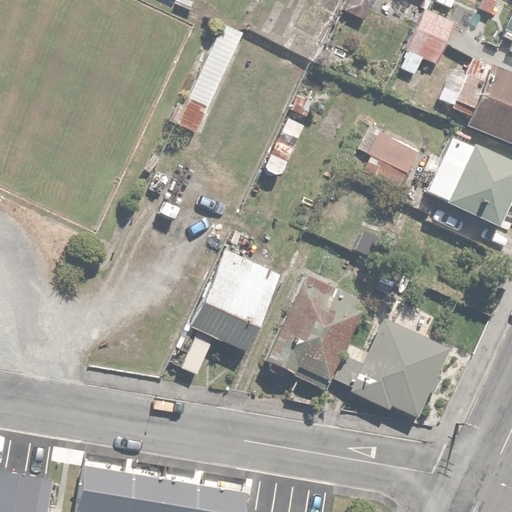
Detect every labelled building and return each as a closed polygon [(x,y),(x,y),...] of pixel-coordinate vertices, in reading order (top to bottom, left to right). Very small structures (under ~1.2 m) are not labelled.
[(318,0),(317,1),(333,13),(342,0),(318,0)] [(511,4),(498,32),(511,38),(511,4)] [(453,22),(420,7),(403,44),(436,59),(453,22)] [(511,72),(470,55),(452,98),(473,107),(466,122),(511,141),(511,72)] [(419,148),(369,120),(354,146),(371,155),(362,171),(395,190),(419,148)] [(450,135),(423,192),(510,232),(511,226),(511,158),(471,140),(470,144),(450,135)] [(238,220),(202,301),(190,328),(242,352),(272,289),(280,270),(258,260),(269,234),(238,220)] [(374,267),(367,279),(386,289),(389,284),(409,294),(416,280),(394,268),(390,276),(374,267)] [(350,384),(365,350),(348,342),(363,310),(298,279),(262,357),(324,386),(330,374),(350,384)] [(365,350),(350,384),(348,389),(387,407),(390,401),(412,411),(443,346),(381,316),(365,350)] [(241,511),(245,491),(81,461),(71,511),(241,511)] [(46,511),(52,475),(0,468),(0,511),(46,511)]
